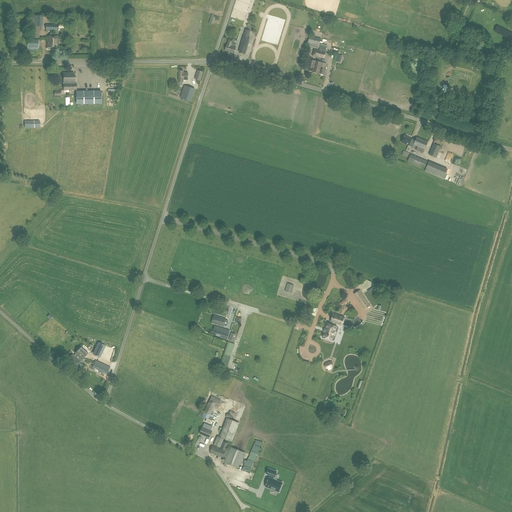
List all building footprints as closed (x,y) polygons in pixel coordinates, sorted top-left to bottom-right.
[(35,26),(35,37),(42,37),(42,27),(42,16),(30,15),(30,26),(35,26)] [(511,33),(502,28),(499,34),(511,40),(511,33)] [(49,36),(47,36),(47,47),(58,47),(58,37),(52,36),(52,34),(49,34),(49,36)] [(245,54),(250,38),(244,36),(240,53),(245,54)] [(318,49),(321,38),(309,36),(307,46),(318,49)] [(234,53),(236,47),(234,46),(235,43),(232,43),(233,41),(229,40),(227,44),(225,50),(234,53)] [(320,45),(319,51),(317,50),(315,57),(324,59),(326,52),(325,52),(327,47),(320,45)] [(310,59),(307,70),(324,74),(326,64),(310,59)] [(195,79),(201,81),(203,72),(197,70),(195,79)] [(188,72),(183,72),(183,71),(179,71),(179,82),(183,82),(183,80),(188,80),(188,72)] [(74,73),(63,73),(64,82),(64,84),(64,90),(76,89),(76,84),(72,84),(72,81),(74,81),(74,73)] [(101,104),(101,91),(76,91),(76,104),(101,104)] [(410,144),(413,145),(414,145),(417,146),(416,150),(424,153),(428,142),(417,137),(416,141),(404,136),(402,143),(409,146),(410,144)] [(429,154),(436,158),(441,146),(438,145),(433,144),(429,154)] [(452,160),(455,151),(450,149),(446,158),(452,160)] [(411,154),(408,161),(424,168),(427,161),(411,154)] [(425,172),(443,180),(448,170),(429,162),(425,172)] [(287,283),(285,291),(292,293),(294,285),(287,283)] [(369,294),(380,287),(377,284),(367,291),(369,294)] [(354,294),(365,310),(371,306),(360,289),(354,294)] [(223,327),(226,319),(217,317),(215,324),(223,327)] [(333,335),(337,327),(339,328),(342,330),(345,324),(339,322),(339,321),(330,318),(324,331),(333,335)] [(213,333),(221,335),(220,338),(227,340),(228,337),(228,338),(230,331),(214,326),(213,333)] [(231,332),(229,340),(235,342),(237,334),(231,332)] [(93,353),(99,356),(104,346),(98,343),(93,353)] [(81,347),(75,353),(76,353),(74,356),(72,354),(67,360),(74,368),(80,362),(80,361),(87,353),(81,347)] [(110,368),(96,361),(92,367),(107,374),(110,368)] [(330,361),(325,363),(324,366),(325,368),(328,370),(329,371),(332,369),(331,368),(333,367),(333,364),(332,362),(330,361)] [(208,419),(212,421),(214,416),(211,414),(215,404),(217,405),(220,401),(217,399),(212,396),(205,411),(202,410),(200,415),(208,419)] [(228,419),(221,437),(232,442),(240,424),(228,419)] [(202,435),(201,436),(205,438),(206,436),(209,438),(212,432),(203,428),(200,434),(202,435)] [(220,447),(224,439),(218,437),(214,445),(220,447)] [(223,457),(225,458),(224,462),(240,468),(246,453),(230,447),(228,451),(226,450),(228,443),(223,442),(220,449),(213,446),(210,453),(223,458),(223,457)] [(276,471),(268,468),(266,474),(274,477),(276,471)] [(282,482),(268,477),(265,486),(279,491),(282,482)]
